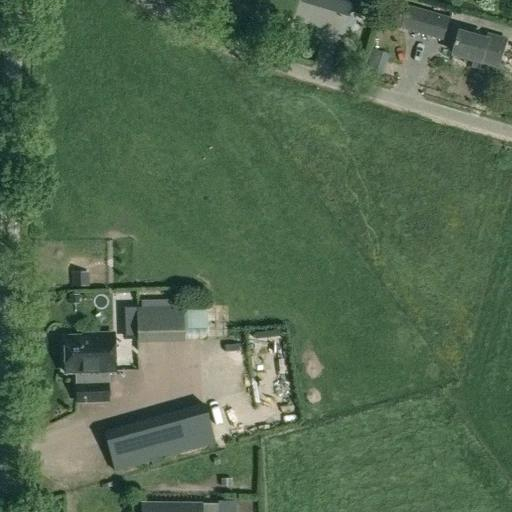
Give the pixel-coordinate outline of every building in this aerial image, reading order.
[(319,0),(317,8),(333,13),(336,0),(319,0)] [(400,3),(393,26),(443,41),(450,18),(400,3)] [(499,66),(506,41),(491,37),(490,42),(460,33),(454,54),(499,66)] [(383,64),(371,60),(368,71),(379,75),(383,64)] [(182,307),(136,308),(137,343),(183,342),(182,307)] [(64,373),(81,372),(81,384),(75,384),(75,402),(107,401),(107,383),(103,384),(103,371),(114,371),(113,334),(88,335),(88,337),(63,337),(64,373)] [(261,405),(264,420),(275,418),(272,402),(261,405)] [(204,404),(103,432),(114,472),(215,444),(204,404)] [(231,407),(216,412),(223,432),(239,427),(231,407)] [(202,503),(140,502),(140,511),(217,511),(218,504),(202,504),(202,503)]
